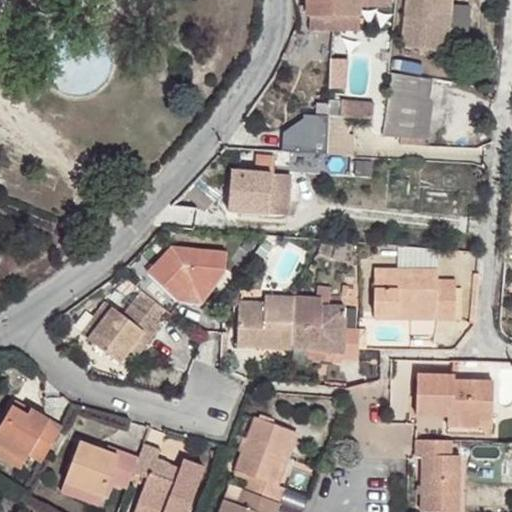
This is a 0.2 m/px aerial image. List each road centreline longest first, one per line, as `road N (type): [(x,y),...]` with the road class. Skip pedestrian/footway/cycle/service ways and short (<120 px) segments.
road 1 (residential): [(0,336),(97,269),(240,103),(275,43),(277,0)]
road 2 (unclassified): [(511,350),(487,338),(511,0)]
